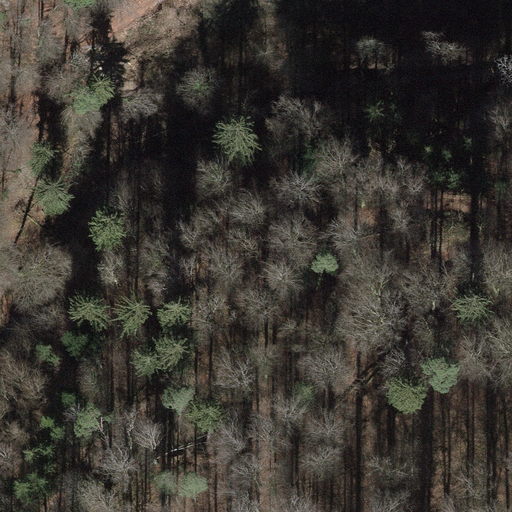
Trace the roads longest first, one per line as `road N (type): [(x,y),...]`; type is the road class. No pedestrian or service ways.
road 1 (track): [(61,511),(90,467),(161,408),(446,258),(511,240)]
road 2 (track): [(0,127),(100,34),(171,0)]
